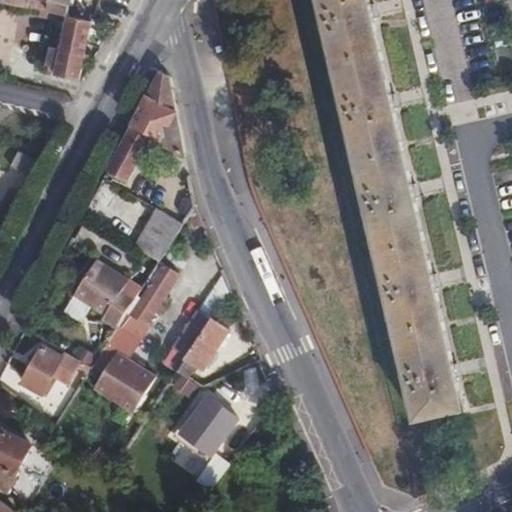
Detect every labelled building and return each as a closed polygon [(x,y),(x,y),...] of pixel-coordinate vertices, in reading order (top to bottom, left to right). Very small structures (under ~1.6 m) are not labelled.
[(0,0),(0,2),(27,8),(68,17),(69,17),(72,0),(0,0)] [(370,0),(319,0),(417,420),(465,409),(370,0)] [(81,81),(94,22),(69,17),(68,17),(61,49),(51,47),(47,66),(57,68),(55,75),(81,81)] [(161,70),(107,172),(129,182),(152,137),(160,141),(158,145),(184,156),(186,156),(170,75),(161,70)] [(26,107),(60,114),(63,97),(29,90),(26,107)] [(15,156),(6,177),(26,185),(34,163),(15,156)] [(158,208),(136,247),(160,261),(184,224),(158,208)] [(103,320),(118,328),(138,297),(125,288),(130,280),(97,259),(74,295),(106,315),(103,320)] [(149,287),(130,315),(147,325),(181,274),(163,263),(150,283),(149,283),(147,286),(149,287)] [(219,309),(231,290),(224,273),(208,299),(192,321),(191,320),(173,348),(188,357),(219,309)] [(219,309),(188,357),(186,361),(197,367),(204,372),(231,329),(229,327),(234,319),(219,309)] [(81,361),(46,341),(21,385),(43,397),(55,375),(69,383),(81,361)] [(117,352),(95,388),(135,413),(157,377),(117,352)] [(190,378),(197,367),(186,361),(179,371),(190,378)] [(207,396),(181,433),(213,457),(241,419),(207,396)] [(0,426),(0,487),(8,494),(34,445),(0,426)] [(0,499),(0,511),(14,511),(16,511),(0,499)]
